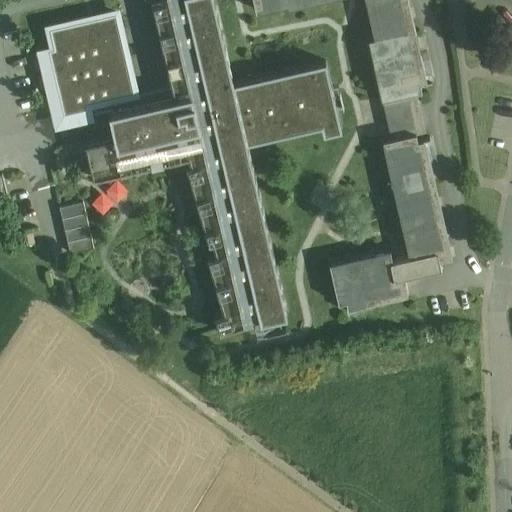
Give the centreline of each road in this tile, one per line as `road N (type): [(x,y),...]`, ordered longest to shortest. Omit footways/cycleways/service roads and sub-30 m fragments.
road 1 (residential): [(503,387),(502,277),(511,217)]
road 2 (residential): [(508,511),(503,387)]
